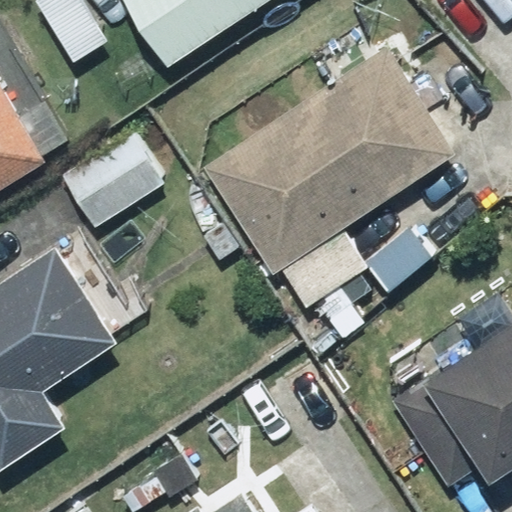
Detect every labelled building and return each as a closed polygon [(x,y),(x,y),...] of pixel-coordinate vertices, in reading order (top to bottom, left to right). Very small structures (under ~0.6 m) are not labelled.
[(96,0),(46,0),(84,55),(118,32),(96,0)] [(142,0),(179,55),(262,0),(142,0)] [(397,36),(211,158),(280,263),(466,141),(397,36)] [(0,181),(56,147),(0,57),(0,181)] [(177,178),(142,124),(67,172),(102,226),(177,178)] [(77,412),(54,377),(128,328),(65,235),(0,278),(0,440),(11,456),(77,412)] [(456,480),(499,452),(507,464),(511,461),(511,316),(398,391),(456,480)] [(272,511),(252,482),(217,505),(210,495),(184,511),(272,511)]
